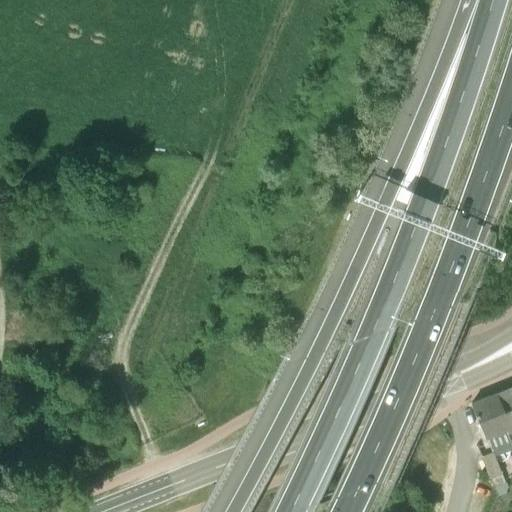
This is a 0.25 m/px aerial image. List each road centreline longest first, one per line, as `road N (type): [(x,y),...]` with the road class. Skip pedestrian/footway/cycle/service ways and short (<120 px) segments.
road 1 (motorway): [(487,0),(229,511)]
road 2 (motorway): [(490,0),(416,221),(290,511)]
road 3 (tertiary): [(105,511),(448,379),(511,346)]
road 4 (motorway): [(342,511),(432,315),(511,110)]
road 5 (track): [(162,489),(118,364),(208,162)]
